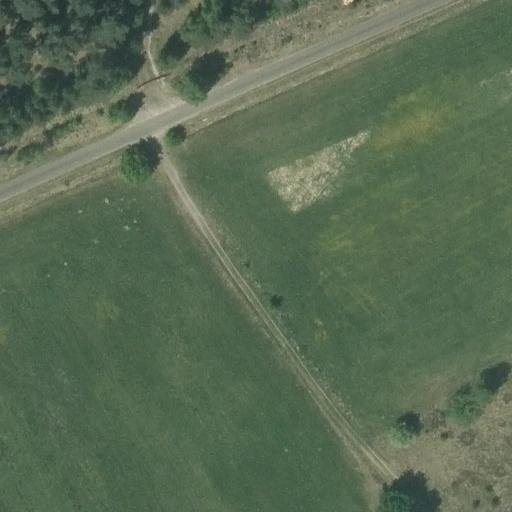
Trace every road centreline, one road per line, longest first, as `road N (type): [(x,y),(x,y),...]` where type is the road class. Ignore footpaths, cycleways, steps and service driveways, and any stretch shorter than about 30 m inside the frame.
road 1 (track): [(149,0),(147,128),(190,209),(294,359),(419,511)]
road 2 (unclassified): [(0,193),(433,0)]
